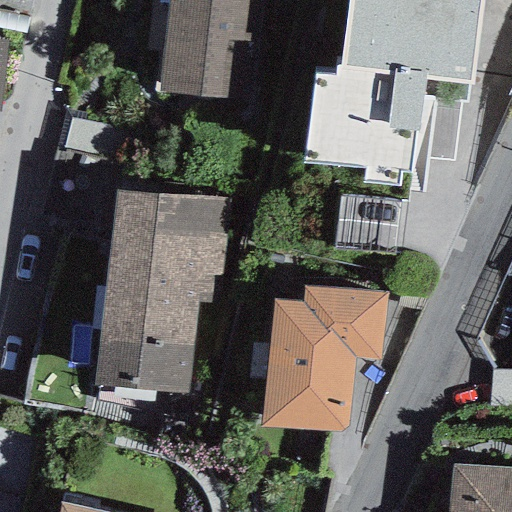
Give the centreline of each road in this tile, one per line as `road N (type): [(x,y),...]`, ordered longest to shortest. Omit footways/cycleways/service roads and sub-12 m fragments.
road 1 (residential): [(361,511),(511,176)]
road 2 (residential): [(0,227),(54,0)]
